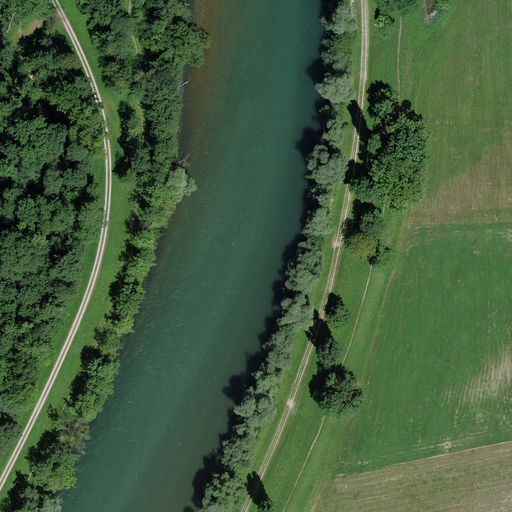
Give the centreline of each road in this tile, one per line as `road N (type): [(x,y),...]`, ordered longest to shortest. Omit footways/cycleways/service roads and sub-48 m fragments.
road 1 (track): [(354,0),(356,51),(309,335),(228,511)]
road 2 (track): [(54,0),(105,130),(106,210),(96,274),(0,485)]
road 3 (track): [(0,164),(22,1)]
